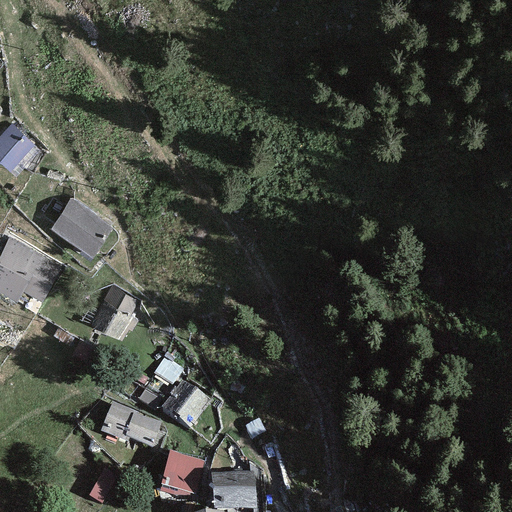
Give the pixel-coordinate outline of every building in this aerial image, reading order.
[(31,144),(12,126),(0,138),(0,157),(9,167),(31,144)] [(108,226),(71,201),(53,226),(91,252),(108,226)] [(57,268),(11,242),(0,261),(0,288),(15,297),(21,287),(40,298),(57,268)] [(138,303),(113,289),(95,322),(120,336),(138,303)] [(158,373),(176,385),(187,367),(169,355),(158,373)] [(208,403),(182,384),(164,409),(190,427),(208,403)] [(152,448),(159,427),(136,418),(138,415),(112,406),(102,434),(127,443),(128,440),(152,448)] [(201,463),(172,456),(164,490),(194,497),(201,463)] [(117,477),(106,470),(90,500),(102,506),(117,477)] [(252,477),(212,481),(215,511),(255,507),(252,477)]
